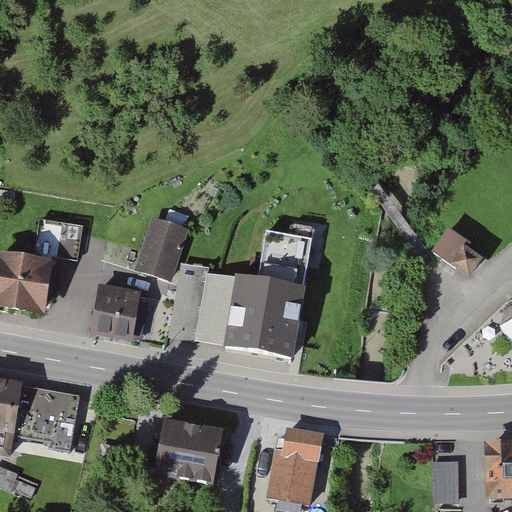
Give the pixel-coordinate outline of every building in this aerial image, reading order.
[(191,234),(153,221),(136,274),(172,287),(191,234)] [(34,265),(0,258),(0,315),(46,323),(54,271),(57,271),(58,262),(79,264),(83,230),(39,223),(34,265)] [(473,250),(449,233),(433,257),(470,285),(484,265),(470,254),(473,250)] [(301,239),(268,235),(262,281),(245,279),(237,339),(287,345),(301,239)] [(174,291),(169,290),(164,306),(194,316),(201,288),(177,280),(174,291)] [(141,299),(99,290),(90,340),(133,348),(134,343),(142,344),(150,306),(140,305),(141,299)] [(80,400),(0,386),(0,462),(11,464),(15,441),(51,447),(50,453),(72,457),(80,400)] [(225,437),(165,426),(154,483),(214,495),(225,437)] [(315,511),(329,435),(285,427),(279,454),(271,454),(263,506),(297,511),(315,511)] [(511,448),(485,449),(488,506),(511,505),(511,448)] [(459,465),(433,465),(434,509),(460,508),(459,465)] [(19,477),(0,469),(0,489),(31,503),(36,491),(17,483),(19,477)]
